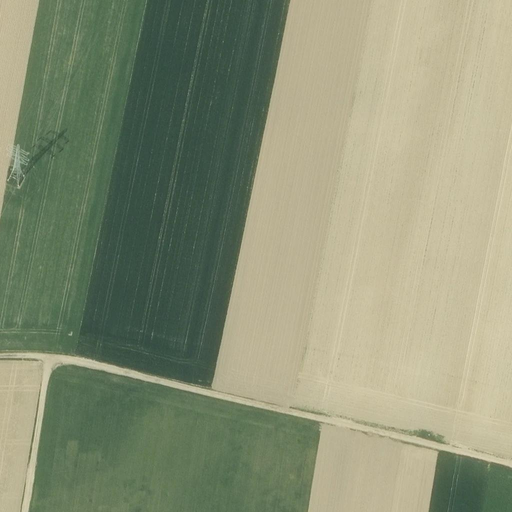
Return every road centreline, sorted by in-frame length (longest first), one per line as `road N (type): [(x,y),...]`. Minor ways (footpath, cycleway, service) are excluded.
road 1 (track): [(49,358),(511,470)]
road 2 (track): [(24,511),(49,358),(0,357)]
